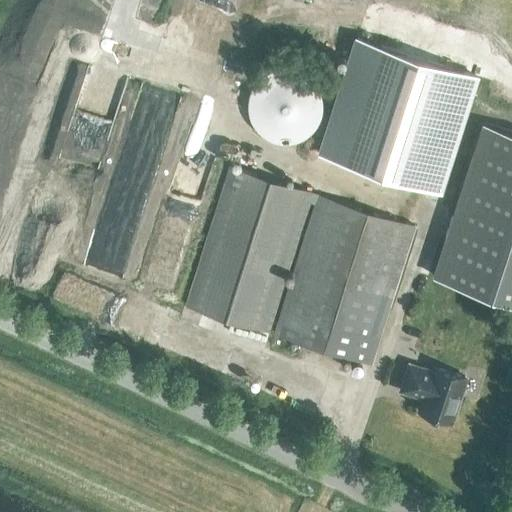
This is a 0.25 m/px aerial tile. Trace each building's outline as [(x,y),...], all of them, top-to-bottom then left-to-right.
[(274,334),(368,364),(413,225),(425,229),(474,74),(358,37),(306,204),(315,207),(274,334)] [(321,115),(322,107),(321,99),(318,91),(314,84),(309,78),(302,74),(295,70),(287,69),(279,69),(271,71),(264,75),(257,80),(252,87),(249,94),(247,102),(247,110),(248,118),(251,125),(256,132),(262,137),(269,141),(277,143),(285,144),(293,143),(301,140),(308,135),(313,130),(318,123),(321,115)] [(511,303),(511,132),(480,122),(430,277),(511,303)] [(264,331),(308,191),(228,166),(184,305),(264,331)] [(117,281),(53,281),(53,301),(76,301),(76,302),(117,302),(117,281)] [(419,412),(449,422),(457,397),(460,394),(463,385),(462,381),(463,377),(433,367),(432,372),(408,364),(399,391),(423,399),(419,412)]
